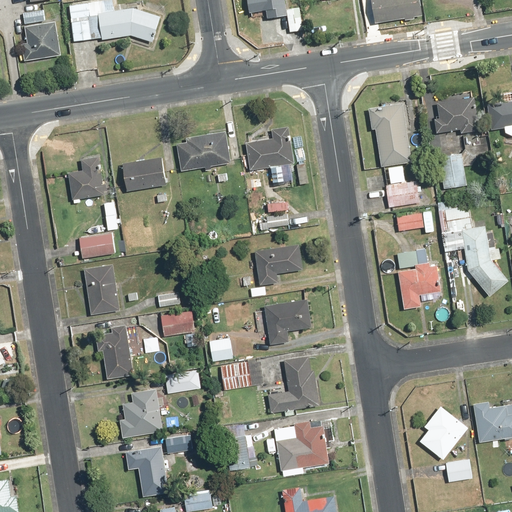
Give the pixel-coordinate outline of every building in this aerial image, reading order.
[(105,0),(72,5),(77,41),(106,37),(106,40),(139,35),(159,41),(166,17),(137,8),(118,11),(116,0),(105,0)] [(250,0),(252,10),(266,8),(267,15),(287,12),(284,0),(250,0)] [(46,6),(24,9),(25,20),(47,18),(46,6)] [(61,51),(57,19),(27,23),(29,40),(24,40),(26,55),(61,51)] [(511,88),(483,93),(488,129),(501,127),(502,131),(510,134),(511,133),(511,88)] [(471,95),(434,100),(437,117),(432,118),(434,132),(457,128),(458,132),(477,129),(471,95)] [(409,161),(399,102),(365,107),(369,128),(372,127),(379,165),(409,161)] [(250,142),(254,169),(298,163),(293,126),(275,128),(277,138),(250,142)] [(181,142),(185,170),(235,162),(230,131),(190,137),(191,141),(181,142)] [(464,153),(442,156),(447,190),(469,187),(466,166),(473,165),(481,155),(493,153),(490,131),(466,134),(468,149),(464,153)] [(72,172),(76,199),(108,194),(102,156),(84,158),(86,170),(72,172)] [(125,162),(129,191),(169,185),(164,156),(125,162)] [(394,182),(388,183),(392,207),(424,202),(421,180),(410,181),(407,165),(391,168),(394,182)] [(263,177),(254,178),(255,190),(264,189),(263,177)] [(118,201),(108,202),(111,230),(122,228),(118,201)] [(424,212),(400,216),(402,232),(426,228),(424,212)] [(270,216),(272,227),(292,224),(290,213),(270,216)] [(506,280),(487,257),(483,225),(459,229),(465,268),(487,296),(506,280)] [(83,237),(86,257),(119,252),(116,232),(83,237)] [(303,244),(258,250),(263,284),(282,281),(281,273),(307,269),(303,244)] [(413,267),(395,270),(401,308),(418,305),(416,294),(438,290),(434,263),(427,264),(426,261),(412,263),(413,267)] [(116,263),(88,268),(95,314),(124,309),(116,263)] [(162,294),(163,305),(184,303),(182,292),(162,294)] [(311,298),(268,305),(274,343),(293,340),(291,330),(315,326),(311,298)] [(165,314),(168,335),(199,331),(196,310),(165,314)] [(137,373),(129,324),(115,326),(116,332),(100,334),(102,350),(107,349),(111,378),(137,373)] [(212,341),(216,361),(236,357),(232,337),(212,341)] [(272,393),(274,411),(323,405),(318,369),(315,370),(313,356),(287,359),(292,391),(272,393)] [(223,365),(227,389),(255,385),(251,361),(223,365)] [(168,374),(171,393),(204,387),(201,369),(168,374)] [(124,419),(127,437),(167,430),(160,388),(135,392),(137,401),(127,403),(129,418),(124,419)] [(485,400),(470,402),(477,442),(511,436),(511,403),(486,407),(485,400)] [(426,429),(417,440),(440,458),(465,427),(438,406),(422,426),(426,429)] [(331,463),(327,426),(315,427),(314,419),(299,421),(301,436),(279,439),(283,469),(331,463)] [(193,432),(169,436),(172,454),(197,450),(193,432)] [(166,447),(130,452),(133,469),(143,467),(147,497),(172,494),(166,447)] [(473,458),(450,461),(453,481),(476,478),(473,458)] [(15,495),(12,478),(0,480),(0,511),(16,511),(21,511),(18,495),(15,495)] [(304,486),(285,489),(288,511),(340,511),(337,495),(306,500),(304,486)] [(214,488),(187,494),(190,505),(191,511),(218,506),(214,488)]
